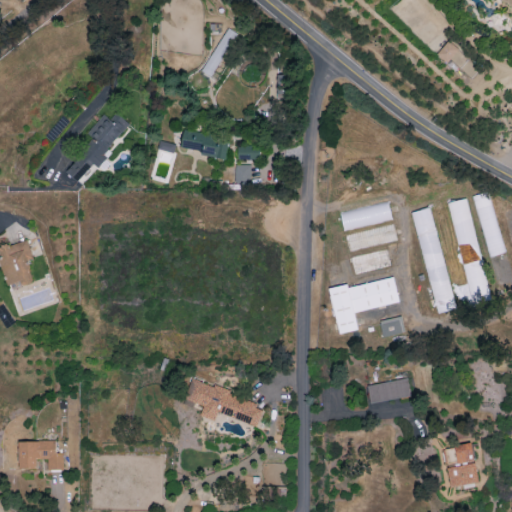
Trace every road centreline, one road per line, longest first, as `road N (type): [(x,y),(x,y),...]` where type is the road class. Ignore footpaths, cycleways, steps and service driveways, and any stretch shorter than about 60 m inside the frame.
road 1 (residential): [(44,0),(0,36),(0,511)]
road 2 (residential): [(304,511),(318,42)]
road 3 (tertiary): [(267,0),(386,98),(511,176)]
